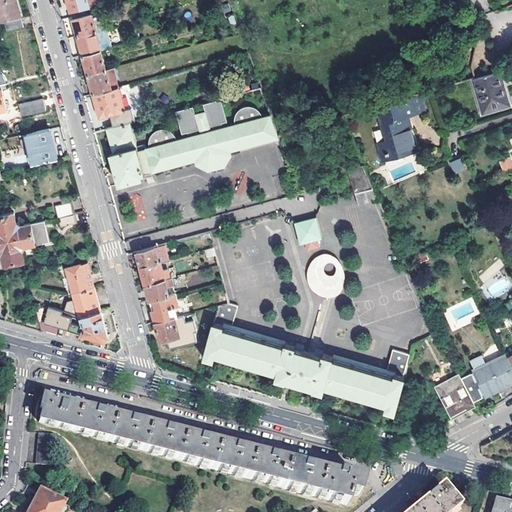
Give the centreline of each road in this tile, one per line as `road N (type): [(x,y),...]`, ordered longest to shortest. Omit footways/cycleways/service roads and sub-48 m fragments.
road 1 (residential): [(42,0),(141,362),(138,377)]
road 2 (tertiary): [(138,377),(431,457)]
road 3 (residential): [(22,346),(11,469),(0,493)]
road 4 (tertiary): [(22,346),(138,377)]
